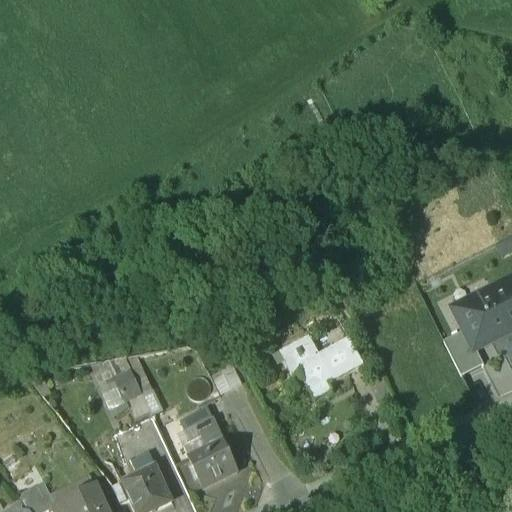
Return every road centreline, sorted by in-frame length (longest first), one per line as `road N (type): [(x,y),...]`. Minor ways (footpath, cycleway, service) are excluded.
road 1 (track): [(511,50),(416,27),(336,64),(0,284)]
road 2 (tertiary): [(511,410),(291,511)]
